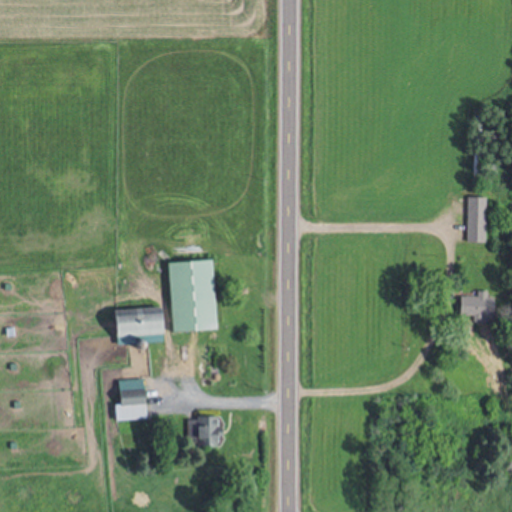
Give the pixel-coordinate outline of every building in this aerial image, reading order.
[(462,198),(462,243),(483,243),(483,198),(462,198)] [(209,261),(162,263),(165,332),(212,330),(209,261)] [(453,296),(453,317),(491,317),(491,296),(453,296)] [(160,335),(160,312),(100,313),(101,337),(160,335)] [(109,421),(143,420),(142,381),(109,381),(109,421)] [(215,417),(184,417),(184,448),(215,448),(215,417)]
